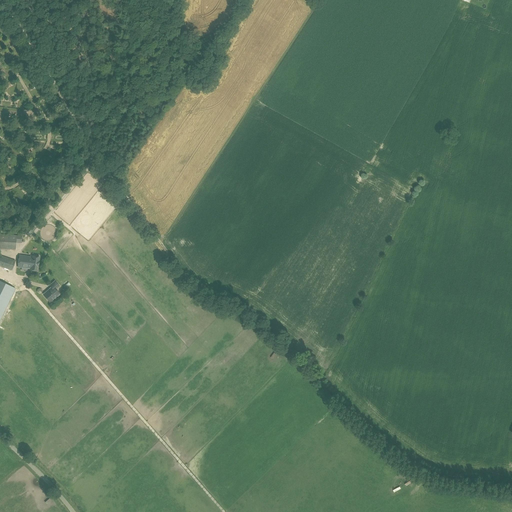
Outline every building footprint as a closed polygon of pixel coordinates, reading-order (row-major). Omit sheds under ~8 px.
[(24,231),(29,235),(39,223),(33,219),(24,231)] [(16,242),(21,242),(22,235),(0,234),(0,247),(16,249),(16,242)] [(38,271),(40,256),(33,255),(32,257),(20,255),(18,267),(31,268),(31,270),(38,271)] [(0,258),(0,266),(12,270),(15,260),(1,256),(0,258)] [(0,319),(16,288),(0,280),(0,319)] [(56,289),(60,286),(55,281),(50,285),(52,288),(47,292),(46,291),(43,294),(49,302),(55,296),(56,297),(60,294),(56,289)]
